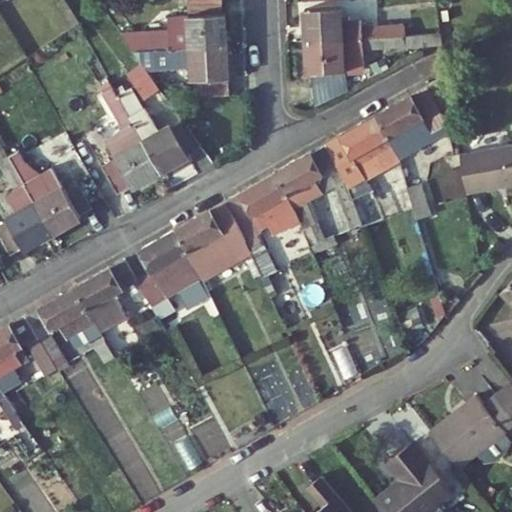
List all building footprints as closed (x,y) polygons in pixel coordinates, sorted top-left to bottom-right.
[(112,41),(123,57),(217,52),(215,19),(213,20),(211,0),(183,0),(184,2),(178,3),(179,21),(159,23),(160,38),(112,41)] [(295,15),(297,48),(394,42),(393,30),(352,33),(351,25),(331,26),(331,13),(295,15)] [(394,54),(431,51),(430,40),(394,42),(394,54)] [(302,80),(335,78),(354,76),(353,55),(394,54),(394,42),(297,48),(299,80),(302,80)] [(123,57),(132,69),(162,68),(162,74),(183,73),(184,86),(189,86),(190,102),(220,100),(217,52),(123,57)] [(135,106),(149,95),(132,71),(117,81),(135,106)] [(470,101),(465,75),(393,115),(412,149),(414,153),(457,131),(448,113),(470,101)] [(302,87),(335,85),(335,78),(302,80),(302,87)] [(306,112),(338,95),(335,85),(302,87),(306,112)] [(108,103),(115,98),(112,93),(105,97),(108,103)] [(118,157),(91,172),(107,201),(122,192),(123,194),(151,178),(108,103),(105,97),(103,94),(81,107),(90,123),(104,113),(116,134),(107,139),(118,157)] [(164,135),(162,131),(150,138),(136,114),(134,115),(122,95),(115,98),(108,103),(151,178),(179,162),(178,160),(191,152),(174,128),(164,135)] [(343,142),(360,177),(370,199),(390,189),(378,167),(412,149),(393,115),(343,142)] [(511,120),(510,120),(511,129),(511,148),(450,160),(457,200),(511,189),(511,120)] [(360,177),(343,142),(292,170),(311,204),(360,177)] [(14,169),(8,159),(0,163),(0,166),(5,175),(42,240),(71,224),(70,222),(82,215),(67,189),(55,196),(42,174),(30,182),(14,169)] [(0,200),(0,206),(8,220),(0,224),(0,260),(1,262),(13,255),(14,256),(42,240),(5,175),(0,166),(0,191),(4,198),(0,200)] [(430,166),(423,169),(431,184),(438,181),(430,166)] [(292,170),(264,185),(284,222),(292,218),(297,227),(317,215),(311,204),(292,170)] [(418,218),(430,215),(423,186),(412,189),(418,218)] [(266,212),(272,208),(261,187),(241,198),(258,233),(266,249),(282,240),(266,212)] [(241,198),(191,225),(210,259),(258,233),(241,198)] [(329,220),(322,225),(330,239),(337,235),(329,220)] [(153,272),(161,287),(210,259),(191,225),(156,244),(167,264),(153,272)] [(141,252),(88,282),(113,325),(137,311),(124,289),(153,272),(141,252)] [(491,299),(511,321),(511,282),(511,280),(491,299)] [(88,282),(41,307),(73,359),(74,362),(82,357),(62,321),(73,315),(81,330),(88,326),(94,335),(113,325),(88,282)] [(41,307),(0,329),(0,358),(7,371),(31,358),(24,343),(42,333),(62,366),(73,359),(41,307)] [(413,333),(408,318),(391,324),(396,339),(413,333)] [(111,340),(120,355),(127,350),(118,335),(111,340)] [(511,379),(501,388),(511,401),(511,379)] [(34,382),(18,391),(26,406),(42,397),(34,382)] [(420,438),(449,474),(466,460),(474,469),(485,468),(497,458),(501,448),(494,438),(511,424),(511,401),(501,388),(474,410),(467,401),(420,438)] [(10,395),(18,410),(26,406),(18,391),(10,395)] [(380,470),(393,486),(366,508),(369,511),(429,511),(428,510),(442,498),(404,451),(380,470)] [(354,511),(327,479),(311,492),(320,502),(324,500),(330,509),(326,511),(354,511)]
